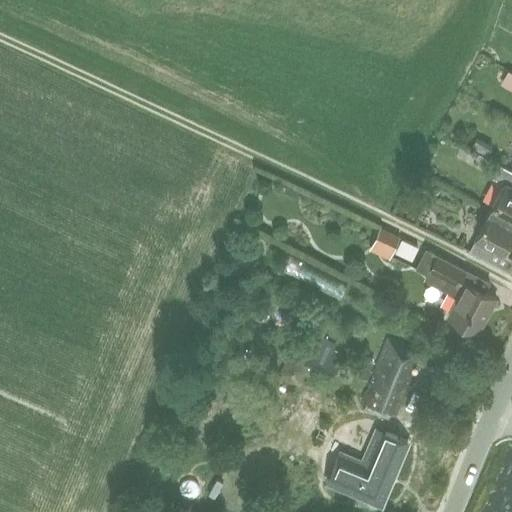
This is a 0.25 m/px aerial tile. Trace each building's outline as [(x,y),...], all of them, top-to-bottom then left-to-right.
[(471,148),(479,153),(485,142),(476,138),(471,148)] [(490,210),(511,222),(511,170),(490,210)] [(511,258),(503,253),(511,236),(511,222),(490,210),(469,249),(510,272),(511,268),(511,258)] [(417,247),(402,239),(396,250),(411,258),(417,247)] [(466,270),(437,255),(430,269),(447,278),(441,288),(458,296),(448,315),(478,331),(495,298),(476,288),(482,276),(467,268),(466,270)] [(347,333),(356,323),(339,308),(330,319),(347,333)] [(287,351),(290,352),(278,375),(299,384),(310,364),(322,370),(334,349),(299,330),(287,351)] [(395,413),(409,378),(411,373),(407,371),(412,358),(416,359),(420,351),(388,338),(362,400),(395,413)] [(301,388),(290,413),(286,411),(277,432),(309,447),(330,400),(301,388)] [(342,455),(331,482),(381,504),(408,441),(385,432),(371,467),(342,455)] [(192,504),(212,511),(219,494),(199,486),(192,504)]
